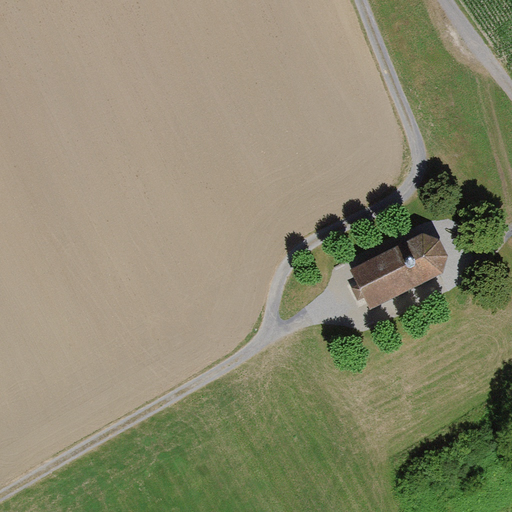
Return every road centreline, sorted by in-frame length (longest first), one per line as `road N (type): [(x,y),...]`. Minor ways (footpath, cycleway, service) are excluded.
road 1 (track): [(365,0),(414,133),(415,162),(406,183),(305,239),(259,336)]
road 2 (track): [(259,336),(0,486)]
road 3 (track): [(441,2),(511,190)]
